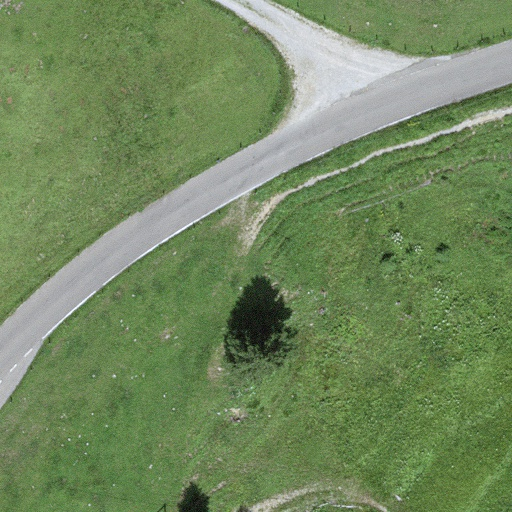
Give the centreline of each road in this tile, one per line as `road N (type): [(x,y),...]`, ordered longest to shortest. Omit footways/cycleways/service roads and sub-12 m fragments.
road 1 (tertiary): [(0,353),(120,246),(253,164),(511,62)]
road 2 (track): [(236,0),(397,102)]
